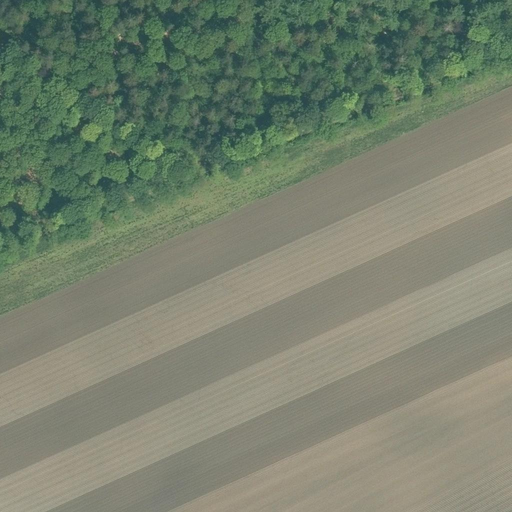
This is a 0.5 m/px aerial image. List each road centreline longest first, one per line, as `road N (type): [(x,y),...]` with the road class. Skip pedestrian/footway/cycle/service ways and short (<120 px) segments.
road 1 (track): [(511,54),(186,179)]
road 2 (track): [(0,43),(186,179)]
road 3 (track): [(186,179),(0,250)]
road 4 (track): [(378,0),(296,28),(234,0)]
